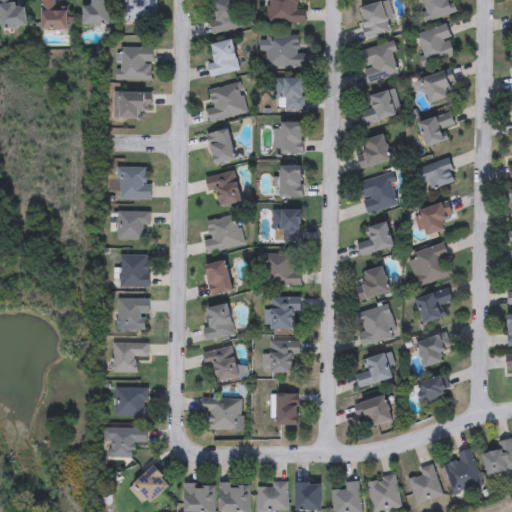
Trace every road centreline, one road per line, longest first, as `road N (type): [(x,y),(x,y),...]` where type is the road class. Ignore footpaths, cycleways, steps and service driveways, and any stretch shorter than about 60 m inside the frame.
road 1 (residential): [(182,0),(177,440),(193,449),(349,453),(511,409)]
road 2 (residential): [(329,453),(334,0)]
road 3 (residential): [(487,0),(482,416)]
